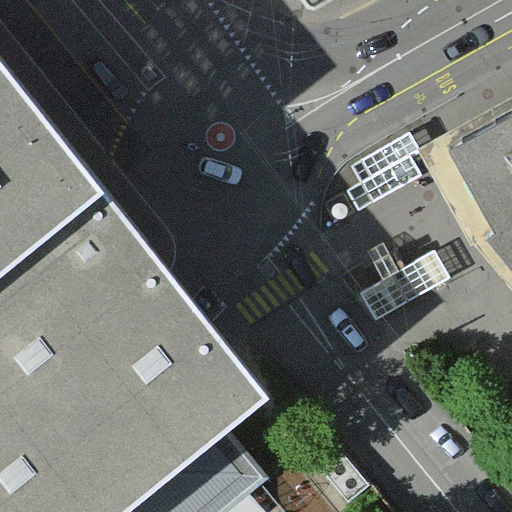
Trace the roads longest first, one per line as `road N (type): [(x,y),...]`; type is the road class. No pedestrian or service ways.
road 1 (residential): [(216,209),(200,289),(0,440)]
road 2 (secondary): [(495,0),(274,115)]
road 3 (secondary): [(30,0),(160,146)]
road 4 (secondary): [(216,209),(253,201),(279,171),(282,133),(274,115)]
